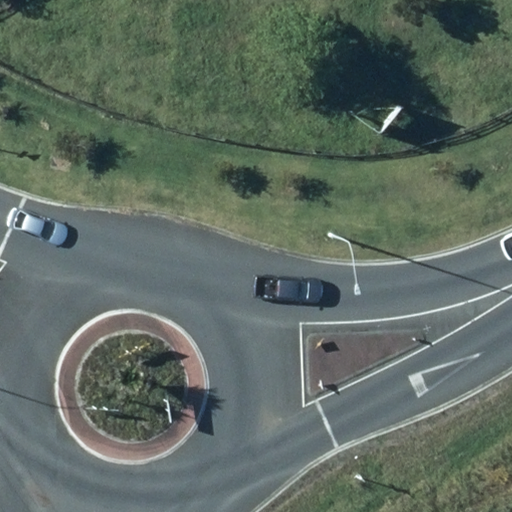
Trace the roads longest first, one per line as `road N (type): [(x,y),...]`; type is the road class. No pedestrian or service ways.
road 1 (tertiary): [(511,315),(443,371),(391,400),(232,468)]
road 2 (tertiary): [(226,280),(361,289),(511,263)]
road 3 (tertiary): [(226,280),(248,307),(267,373),(252,440),(232,468)]
road 4 (tertiary): [(70,254),(136,240),(200,259),(226,280)]
